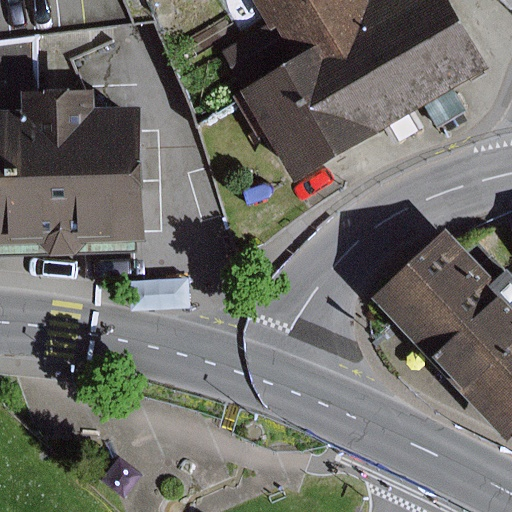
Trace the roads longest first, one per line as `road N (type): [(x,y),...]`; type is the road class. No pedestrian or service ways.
road 1 (residential): [(266,381),(335,261),(388,217),(511,176)]
road 2 (secondary): [(0,322),(179,353),(266,381)]
road 3 (secondary): [(266,381),(436,458)]
